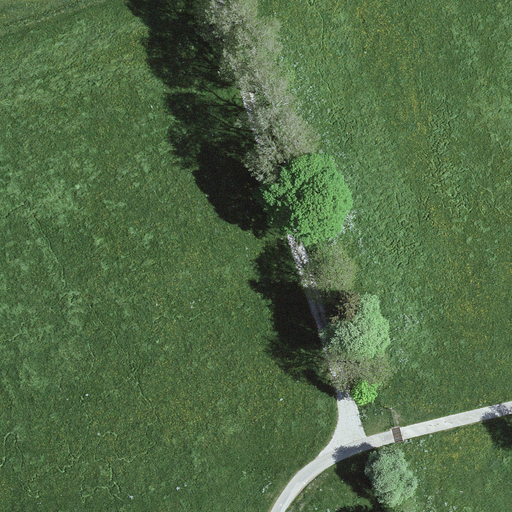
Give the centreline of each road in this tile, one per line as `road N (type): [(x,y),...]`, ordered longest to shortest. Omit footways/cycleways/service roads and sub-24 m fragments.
road 1 (track): [(218,0),(357,447)]
road 2 (track): [(277,511),(300,480),(336,456),(511,407)]
